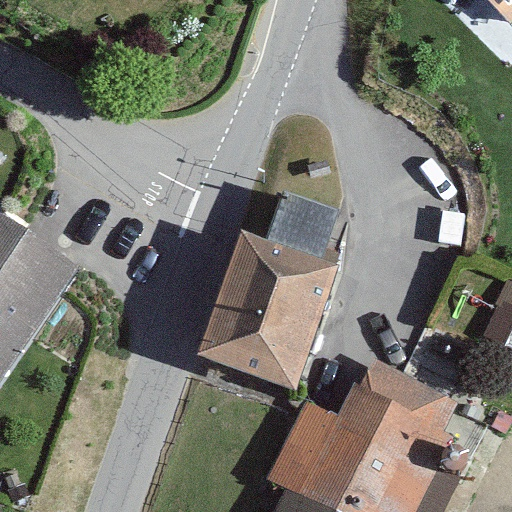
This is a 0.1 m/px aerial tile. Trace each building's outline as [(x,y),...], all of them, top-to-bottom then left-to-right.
[(511,18),(511,0),(476,0),(503,28),(511,18)] [(335,223),(281,204),(266,250),(319,268),(335,223)] [(0,387),(77,279),(0,225),(0,387)] [(200,372),(297,405),(338,282),(241,249),(200,372)] [(511,270),(485,329),(511,342),(511,270)] [(267,490),(287,500),(280,511),(415,511),(434,474),(411,462),(424,436),(442,445),(457,416),(373,374),(360,399),(351,395),(336,425),(307,411),(267,490)]
